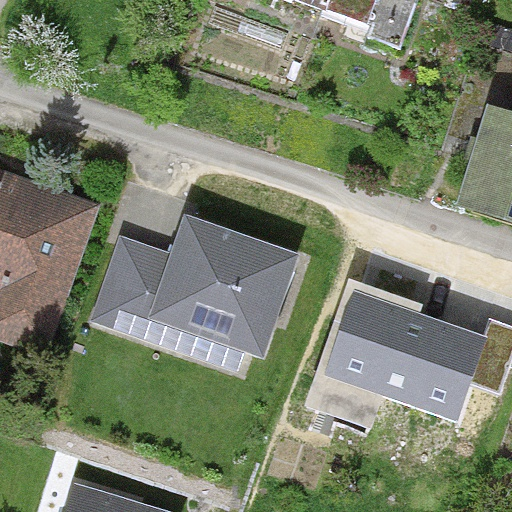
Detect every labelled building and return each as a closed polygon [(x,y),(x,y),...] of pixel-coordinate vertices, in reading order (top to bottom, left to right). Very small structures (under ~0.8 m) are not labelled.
[(365,43),(397,55),(416,1),(414,0),(273,0),(287,5),(288,1),(369,30),(365,43)] [(511,131),(488,124),(463,206),(511,221),(511,131)] [(0,185),(0,338),(36,352),(85,216),(0,185)] [(302,252),(185,212),(172,251),(121,234),(92,319),(240,370),(247,350),(265,357),(302,252)] [(488,335),(357,289),(328,373),(459,419),(488,335)] [(120,511),(75,498),(70,511),(120,511)]
